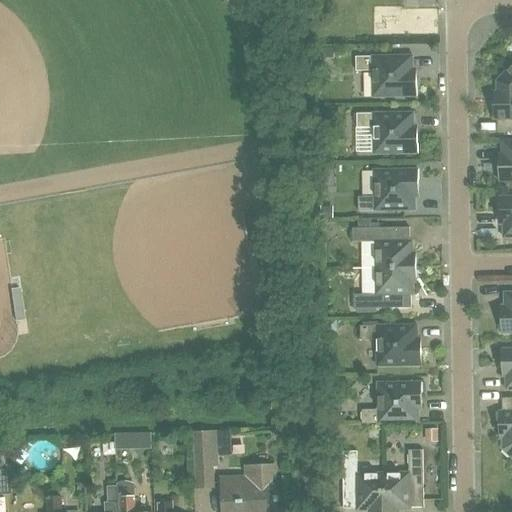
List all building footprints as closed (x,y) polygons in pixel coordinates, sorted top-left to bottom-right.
[(334,48),(319,49),(319,59),(334,58),(334,48)] [(373,98),(417,97),(417,69),(413,69),(413,56),(356,57),(356,72),(372,71),(373,98)] [(511,65),(497,82),(497,92),(493,92),(494,120),(497,120),(498,133),(511,132),(511,65)] [(374,155),(418,154),(418,126),(414,126),(414,113),(357,114),(357,128),(373,128),(374,155)] [(511,140),(502,141),(502,154),(498,154),(499,182),(511,181),(511,140)] [(415,198),(419,198),(418,170),(374,171),(374,197),(358,197),(358,212),(415,211),(415,198)] [(511,197),(499,198),(500,225),(503,225),(503,238),(511,238),(511,197)] [(321,206),(321,219),(333,219),(333,206),(321,206)] [(375,243),(376,269),(416,268),(416,253),(412,253),(412,241),(410,241),(410,228),(353,229),(353,243),(375,243)] [(417,283),(416,268),(376,269),(376,295),(354,295),(354,309),(411,308),(411,295),(413,295),(413,283),(417,283)] [(511,293),(504,293),(505,306),(501,307),(501,334),(511,334),(511,293)] [(377,367),(422,366),(421,339),(417,339),(417,326),(360,326),(361,341),(377,341),(377,367)] [(511,349),(502,350),(502,377),(506,377),(506,391),(511,390),(511,349)] [(362,425),(382,424),(419,424),(419,410),(422,410),(422,383),(377,384),(378,410),(362,410),(362,425)] [(503,450),(511,458),(511,398),(502,399),(502,412),(499,412),(499,439),(503,439),(503,450)] [(218,431),(194,432),(195,459),(196,459),(197,488),(215,487),(214,467),(220,467),(219,455),(218,431)] [(0,444),(0,495),(10,495),(8,444),(0,444)] [(383,473),(383,511),(398,511),(399,510),(411,510),(411,508),(424,508),(423,451),(408,451),(409,473),(383,473)] [(383,511),(383,473),(357,474),(357,452),(343,452),(343,509),(357,509),(357,511),(369,511),(368,511),(383,511)] [(250,478),(221,480),(222,511),(278,511),(278,504),(279,504),(279,499),(277,499),(276,467),(250,468),(250,478)] [(118,511),(134,511),(133,484),(131,482),(128,481),(125,481),(122,482),(119,483),(118,484),(117,484),(118,511)] [(105,511),(118,511),(117,484),(107,484),(108,502),(105,502),(105,511)] [(48,498),(48,511),(61,511),(61,498),(48,498)] [(158,511),(171,511),(172,502),(158,503),(158,511)]
